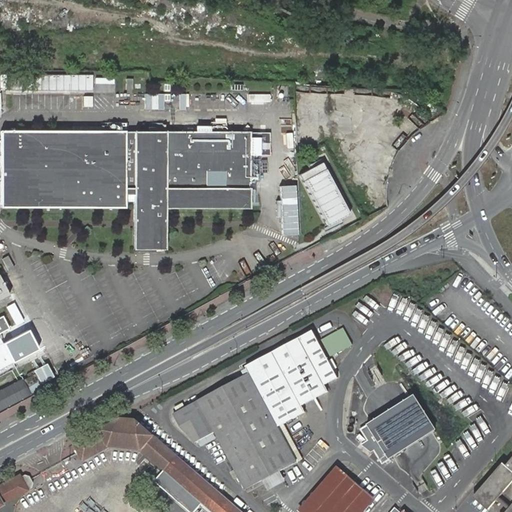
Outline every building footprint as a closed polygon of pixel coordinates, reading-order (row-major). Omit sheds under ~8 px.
[(133,219),(164,219),(164,206),(249,206),(249,133),(131,132),(124,132),(2,132),(2,138),(1,157),(2,169),(2,207),(123,206),(123,193),(133,193),(133,219)] [(321,162),(298,174),(326,227),(349,214),(321,162)] [(164,248),(164,219),(133,219),(133,224),(133,248),(164,248)] [(448,280),(455,293),(467,287),(460,274),(448,280)] [(0,300),(10,296),(0,276),(0,300)] [(428,304),(440,313),(453,295),(441,286),(428,304)] [(3,343),(13,362),(37,349),(27,330),(3,343)] [(205,413),(216,433),(236,471),(232,473),(235,480),(239,477),(246,490),(267,479),(277,474),(297,463),(297,461),(301,459),(297,450),(292,453),(279,427),(306,412),(302,406),(329,392),(325,385),(338,378),(313,332),(246,367),(249,374),(230,384),(218,390),(198,401),(174,414),(180,426),(191,421),(205,413)] [(3,343),(0,344),(0,376),(16,368),(13,362),(3,343)] [(39,382),(41,385),(54,378),(47,364),(27,374),(28,377),(22,380),(0,391),(0,409),(29,394),(27,389),(39,382)] [(42,387),(41,385),(39,382),(27,389),(29,394),(42,387)] [(30,395),(4,409),(7,416),(34,402),(30,395)] [(415,395),(363,429),(383,464),(437,428),(415,395)] [(202,440),(216,433),(205,413),(191,421),(202,440)] [(94,434),(75,444),(82,456),(108,443),(110,446),(141,450),(145,446),(166,464),(163,468),(213,511),(241,511),(215,489),(207,483),(213,477),(178,445),(172,452),(157,439),(164,431),(156,424),(153,426),(141,415),(136,421),(120,420),(94,434)] [(108,443),(82,456),(84,460),(105,449),(110,446),(108,443)] [(141,450),(163,468),(166,464),(145,446),(141,450)] [(34,482),(41,496),(85,473),(78,459),(34,482)] [(511,511),(511,460),(507,466),(485,492),(496,501),(503,493),(511,500),(511,507),(508,511),(511,511)] [(297,511),(365,511),(376,499),(337,466),(297,511)] [(0,504),(27,490),(19,474),(0,484),(0,504)] [(114,499),(123,487),(107,475),(98,487),(114,499)]
